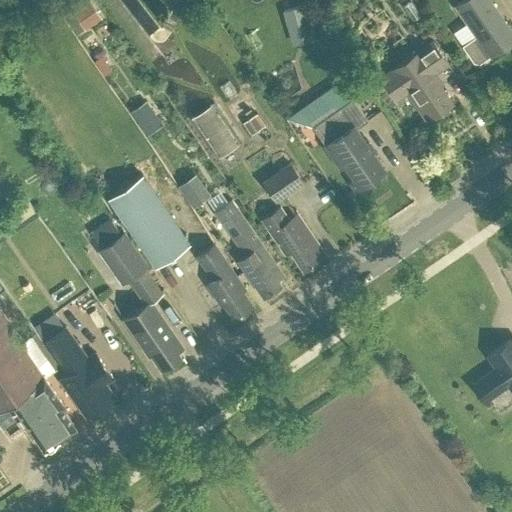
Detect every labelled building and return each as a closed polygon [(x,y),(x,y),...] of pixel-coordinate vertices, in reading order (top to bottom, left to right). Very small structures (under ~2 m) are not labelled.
[(308,27),(302,4),(294,6),(292,0),(285,0),(279,2),(287,33),(308,27)] [(459,0),(454,4),(475,35),(462,44),(473,60),(479,61),(489,54),(489,55),(511,38),(511,30),(490,0),(459,0)] [(102,2),(83,11),(88,21),(107,12),(102,2)] [(407,90),(427,119),(451,101),(431,73),(447,62),(431,40),(380,76),(396,98),(407,90)] [(352,96),(328,113),(341,131),(324,143),(355,187),(384,167),(356,127),(367,118),(352,96)] [(189,117),(216,157),(239,142),(211,102),(189,117)] [(260,181),(275,201),(303,181),(288,160),(260,181)] [(209,195),(194,173),(176,186),(191,207),(209,195)] [(190,241),(142,174),(109,197),(156,265),(190,241)] [(29,197),(11,209),(22,225),(39,213),(29,197)] [(235,259),(262,298),(283,285),(264,257),(269,254),(232,199),(213,212),(242,254),(235,259)] [(290,248),(303,267),(320,256),(316,251),(322,247),(297,211),(290,216),(280,200),(259,214),(270,230),(285,251),(290,248)] [(98,248),(122,282),(128,277),(145,302),(123,317),(148,355),(151,353),(161,368),(181,354),(178,349),(183,345),(173,331),(169,333),(166,328),(169,326),(151,299),(162,292),(144,266),(147,264),(124,230),(121,232),(112,219),(92,232),(101,246),(98,248)] [(213,277),(207,282),(221,302),(224,301),(234,315),(252,302),(242,288),(245,286),(214,241),(197,253),(213,277)] [(0,406),(10,399),(44,448),(59,438),(59,437),(76,426),(61,405),(64,403),(0,311),(0,406)] [(65,324),(58,329),(43,339),(66,371),(59,376),(86,415),(115,395),(105,381),(113,375),(95,351),(88,356),(65,324)] [(511,336),(487,354),(496,366),(472,383),(488,405),(492,401),(489,396),(508,383),(511,388),(511,336)]
